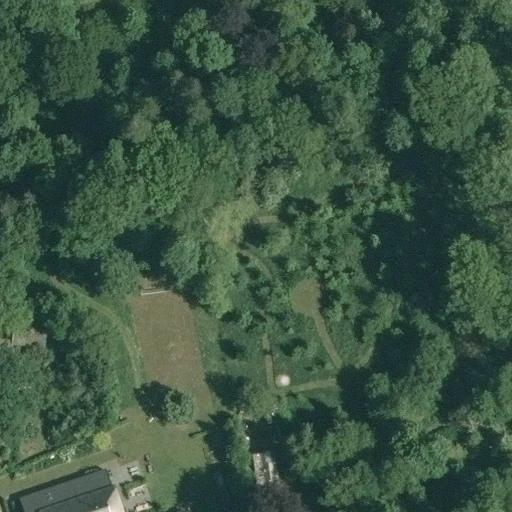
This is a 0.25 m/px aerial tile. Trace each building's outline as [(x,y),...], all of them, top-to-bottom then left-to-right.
[(14,315),(10,348),(44,352),(47,319),(14,315)] [(75,334),(64,328),(55,347),(67,352),(75,334)] [(0,388),(14,389),(17,351),(0,349),(0,388)] [(251,458),(257,500),(280,497),(275,454),(251,458)] [(79,481),(65,486),(18,502),(21,511),(117,511),(104,473),(79,481)]
